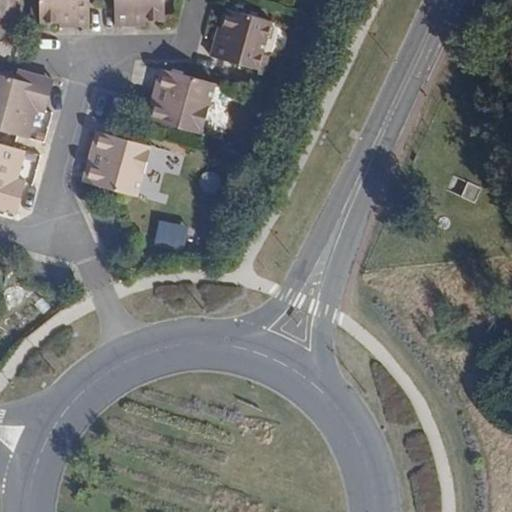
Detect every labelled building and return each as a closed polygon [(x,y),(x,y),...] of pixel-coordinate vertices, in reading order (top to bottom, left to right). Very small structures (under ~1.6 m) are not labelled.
[(17,1),(14,0),(7,0),(0,26),(0,35),(7,37),(17,1)] [(89,26),(89,0),(39,0),(40,21),(58,22),(74,22),(75,27),(78,27),(89,26)] [(114,0),(115,25),(132,26),(133,20),(147,21),(165,19),(163,0),(114,0)] [(220,43),(214,42),(210,57),(260,70),(263,53),(272,22),(229,10),(224,29),(220,43)] [(218,27),(214,42),(220,43),(224,29),(218,27)] [(270,56),(263,53),(260,70),(266,72),(270,56)] [(54,81),(17,70),(15,79),(51,90),(54,81)] [(160,70),(151,102),(161,106),(170,72),(160,70)] [(161,106),(151,102),(147,119),(201,134),(214,85),(170,72),(161,106)] [(0,130),(28,139),(36,110),(45,112),(51,90),(15,79),(0,75),(0,130)] [(97,132),(92,149),(101,152),(92,184),(137,197),(151,146),(97,132)] [(0,199),(19,204),(25,182),(17,179),(24,150),(0,143),(0,199)] [(101,152),(92,149),(82,181),(92,184),(101,152)] [(0,209),(17,214),(19,204),(0,199),(0,209)]
